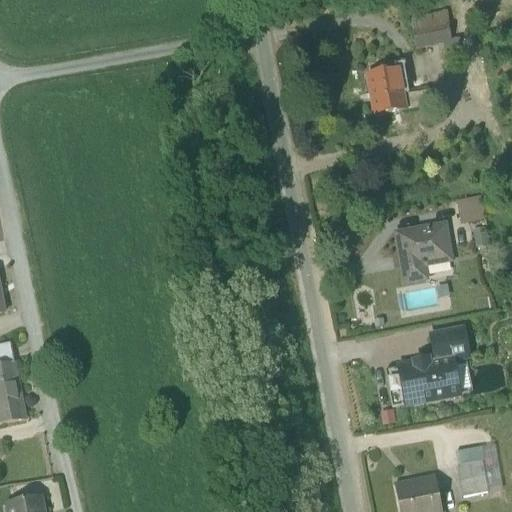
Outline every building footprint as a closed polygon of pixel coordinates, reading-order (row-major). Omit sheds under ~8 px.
[(448,26),(412,32),(416,51),(451,44),(448,26)] [(398,73),(365,79),(373,119),(406,113),(403,95),(398,73)] [(428,90),(403,95),(406,113),(431,108),(428,90)] [(459,232),(486,227),(481,198),(454,203),(459,232)] [(444,228),(395,236),(404,285),(425,282),(423,268),(450,263),(444,228)] [(448,287),(406,293),(409,309),(451,304),(448,287)] [(467,359),(462,333),(431,339),(435,363),(428,364),(427,362),(413,365),(413,367),(398,370),(405,407),(458,397),(452,362),(467,359)] [(10,346),(0,347),(0,367),(14,364),(10,346)] [(13,365),(0,368),(0,426),(24,422),(13,365)] [(398,370),(384,373),(392,410),(405,407),(398,370)] [(481,464),(500,460),(497,443),(454,452),(457,468),(481,464)] [(500,460),(481,464),(484,479),(487,495),(505,492),(500,460)] [(460,484),(484,479),(481,464),(457,468),(460,484)] [(433,482),(396,489),(396,486),(394,486),(399,511),(440,511),(434,479),(433,479),(433,482)] [(484,479),(460,484),(463,500),(487,495),(484,479)] [(42,511),(40,499),(6,505),(7,511),(42,511)]
